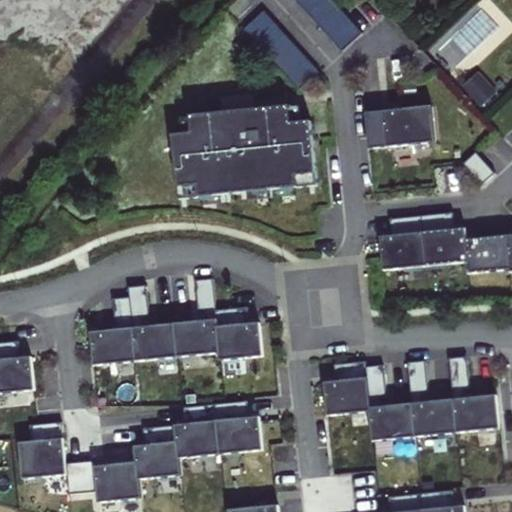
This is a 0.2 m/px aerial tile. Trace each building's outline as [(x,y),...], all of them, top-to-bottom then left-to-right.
[(364,34),(332,0),(295,0),(343,52),(364,34)] [(300,91),(321,73),(265,12),(245,30),(300,91)] [(498,95),(479,75),(462,90),(481,110),(498,95)] [(257,93),(249,94),(250,110),(259,109),(257,93)] [(174,136),(181,201),(201,199),(227,196),(249,194),(297,189),(319,186),(312,121),(304,122),(294,123),(292,108),(292,106),(259,109),(250,110),(249,94),(220,97),(222,113),(191,116),(192,119),(193,134),(183,135),(174,136)] [(302,107),(292,108),(294,123),(304,122),(302,107)] [(369,114),(373,150),(439,143),(435,107),(369,114)] [(183,135),(193,134),(192,119),(181,120),(183,135)] [(480,153),(468,165),(487,185),(500,173),(480,153)] [(298,196),(297,189),(249,194),(249,201),(298,196)] [(227,203),(227,196),(201,199),(202,206),(227,203)] [(426,217),(431,269),(473,264),(471,241),(469,229),(460,230),(458,213),(426,217)] [(384,239),(388,274),(431,269),(426,217),(391,221),(393,238),(384,239)] [(511,236),(471,241),(473,264),(474,275),(511,271),(511,236)] [(94,336),(97,370),(222,357),(223,365),(267,360),(263,326),(253,328),(251,311),(220,314),(216,282),(198,284),(201,316),(208,315),(209,324),(147,331),(146,322),(153,321),(150,289),(132,291),(133,301),(116,303),(119,333),(94,336)] [(0,394),(35,390),(32,357),(21,358),(19,341),(0,343),(0,394)] [(375,415),(379,445),(505,430),(501,396),(470,400),(468,391),(475,390),(471,358),(453,360),(458,401),(428,405),(427,396),(434,395),(430,363),(412,365),(417,406),(386,410),(385,401),(392,400),(388,368),(371,370),(371,364),(338,368),(340,385),(329,386),(333,420),(375,415)] [(186,412),(188,429),(146,433),(148,450),(137,451),(139,467),(99,471),(98,465),(69,468),(65,427),(32,430),(34,447),(23,448),(26,484),(70,480),(72,499),(100,496),(102,508),(145,503),(143,484),(185,480),(183,463),(266,454),(263,421),(252,422),(250,405),(186,412)] [(472,511),(472,509),(461,510),(460,494),(396,501),(397,511),(472,511)] [(230,507),(230,511),(279,511),(278,502),(230,507)]
